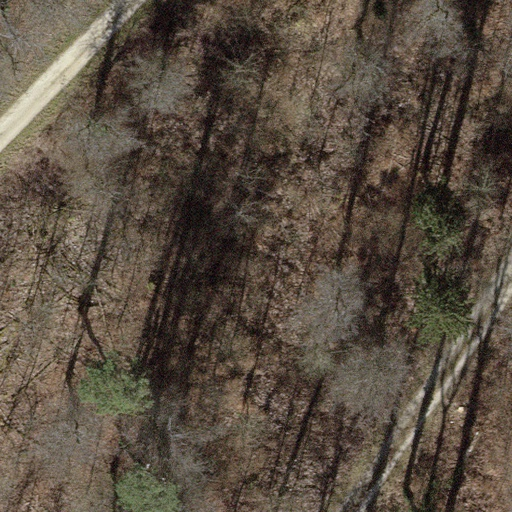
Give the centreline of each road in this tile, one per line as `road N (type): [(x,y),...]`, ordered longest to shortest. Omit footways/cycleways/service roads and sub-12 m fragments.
road 1 (track): [(355,511),(511,282)]
road 2 (track): [(0,133),(127,0)]
